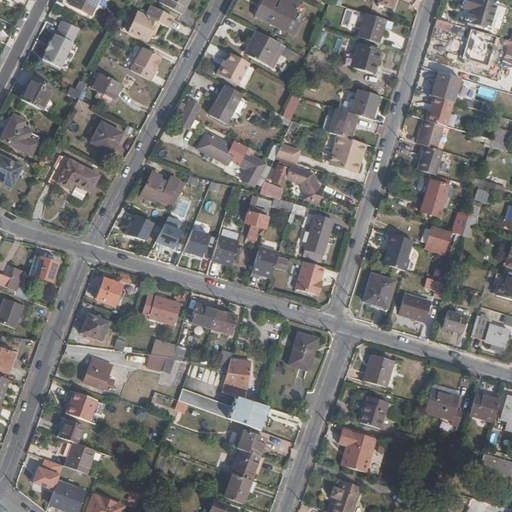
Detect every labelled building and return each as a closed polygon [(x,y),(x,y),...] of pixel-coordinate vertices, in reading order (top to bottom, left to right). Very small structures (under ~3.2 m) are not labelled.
[(75,0),(73,5),(92,15),(100,0),(75,0)] [(159,0),(159,2),(182,15),(189,0),(159,0)] [(290,19),(299,2),(295,0),(280,0),(269,23),(284,31),(290,19)] [(392,8),(394,0),(377,0),(378,1),(377,4),(392,8)] [(465,0),(463,7),(469,9),(470,10),(466,21),(490,29),(497,5),(480,0),(465,0)] [(346,16),(349,9),(329,3),(326,9),(346,16)] [(169,27),(173,17),(150,5),(146,16),(137,12),(129,31),(148,39),(151,33),(157,21),(160,22),(169,27)] [(352,23),(359,25),(361,14),(355,12),(352,23)] [(378,44),(386,20),(364,13),(356,37),(378,44)] [(290,19),(284,31),(293,35),(299,23),(290,19)] [(449,31),(451,24),(436,19),(434,27),(449,31)] [(151,33),(154,35),(160,22),(157,21),(151,33)] [(45,60),(63,69),(76,44),(75,43),(82,31),(65,22),(59,34),(58,34),(54,42),(53,41),(47,51),(49,52),(45,60)] [(148,39),(129,31),(128,33),(148,41),(148,39)] [(247,56),(269,67),(281,44),(256,32),(252,41),(256,43),(253,49),(251,48),(247,56)] [(324,33),(322,40),(336,43),(338,37),(324,33)] [(486,66),(493,42),(470,35),(463,59),(486,66)] [(511,67),(511,42),(505,40),(504,44),(509,45),(503,65),(511,68),(511,67)] [(372,74),(379,51),(359,45),(352,68),(372,74)] [(151,73),(159,58),(143,49),(131,71),(149,80),(153,74),(151,73)] [(237,85),(249,63),(230,53),(226,61),(223,65),(221,64),(216,74),(237,85)] [(453,103),(460,79),(441,73),(438,80),(435,79),(430,96),(433,96),(453,103)] [(113,100),(121,84),(98,74),(91,88),(113,100)] [(35,80),(25,101),(44,110),(54,90),(35,80)] [(301,94),(304,86),(298,83),(295,91),(301,94)] [(116,101),(124,86),(121,84),(113,100),(116,101)] [(83,92),(67,85),(64,91),(79,99),(83,92)] [(233,112),(242,95),(224,85),(215,103),(233,112)] [(494,101),(497,91),(480,85),(477,94),(494,101)] [(370,120),(377,96),(358,90),(351,114),(370,120)] [(501,107),(505,92),(499,91),(495,105),(501,107)] [(370,120),(372,121),(379,96),(377,96),(370,120)] [(446,126),(453,103),(433,96),(426,120),(444,126),(446,126)] [(73,111),(86,117),(91,105),(78,99),(73,111)] [(233,112),(215,103),(208,115),(226,124),(233,112)] [(498,116),(501,107),(495,105),(492,114),(498,116)] [(349,140),(357,116),(351,114),(335,109),(328,133),(338,136),(349,140)] [(291,121),(294,115),(286,111),(283,116),(286,118),(291,121)] [(193,118),(184,113),(178,125),(187,129),(193,118)] [(286,118),(282,116),(277,113),(274,119),(284,124),(286,118)] [(436,149),(444,126),(426,120),(424,120),(416,143),(424,146),(436,149)] [(90,142),(111,154),(122,134),(101,122),(90,142)] [(14,124),(5,142),(33,156),(42,138),(14,124)] [(505,152),(510,132),(495,128),(491,140),(489,147),(489,148),(505,152)] [(233,141),(231,146),(206,132),(197,149),(227,165),(230,160),(239,165),(247,169),(241,180),(253,186),(265,164),(250,156),(250,155),(251,156),(254,151),(248,147),(247,149),(233,141)] [(329,164),(344,169),(357,173),(366,145),(349,140),(338,136),(329,164)] [(419,164),(417,170),(431,174),(435,175),(442,151),(436,149),(424,146),(418,164),(419,164)] [(295,163),(298,154),(279,148),(275,158),(295,163)] [(0,181),(12,188),(23,167),(0,154),(0,181)] [(90,192),(99,176),(62,156),(48,182),(55,186),(57,183),(70,190),(74,183),(90,192)] [(289,166),(289,168),(278,164),(272,181),(282,185),(284,178),(300,184),(305,194),(304,199),(319,204),(323,190),(319,189),(315,180),(311,178),(312,173),(289,166)] [(159,179),(161,176),(152,171),(142,192),(172,208),(185,184),(170,176),(167,183),(159,179)] [(439,218),(450,180),(435,175),(431,174),(419,212),(439,218)] [(477,188),(479,180),(470,178),(468,185),(477,188)] [(503,196),(505,187),(479,179),(479,180),(477,188),(503,196)] [(238,195),(240,189),(232,187),(230,193),(238,195)] [(276,199),(278,191),(262,187),(259,194),(273,198),(276,199)] [(478,188),(474,198),(488,202),(491,192),(478,188)] [(236,204),(238,195),(230,193),(228,202),(236,204)] [(290,212),(293,203),(276,199),(273,198),(271,206),(290,212)] [(303,217),(306,207),(293,203),(290,212),(290,214),(303,217)] [(474,227),(480,207),(471,204),(467,217),(465,224),(474,227)] [(264,217),(266,210),(249,205),(247,212),(264,217)] [(264,229),(267,218),(264,217),(247,212),(243,223),(248,224),(247,233),(246,238),(254,241),(257,227),(264,229)] [(465,224),(467,217),(457,214),(455,223),(464,226),(465,224)] [(134,215),(126,235),(147,242),(154,222),(134,215)] [(324,255),(334,221),(314,215),(308,233),(305,231),(302,241),(305,242),(303,250),(324,255)] [(197,242),(204,227),(184,219),(177,234),(197,242)] [(461,236),(464,226),(455,223),(451,232),(455,234),(461,236)] [(470,238),(474,227),(465,224),(464,226),(461,236),(470,238)] [(444,255),(451,233),(432,227),(427,244),(430,245),(429,250),(444,255)] [(236,241),(239,233),(223,229),(220,236),(236,241)] [(387,252),(383,264),(405,271),(409,260),(407,259),(412,241),(389,234),(387,243),(389,244),(387,252)] [(447,258),(453,260),(461,236),(455,234),(447,258)] [(231,267),(238,241),(236,241),(220,236),(218,235),(211,261),(231,267)] [(270,278),(278,252),(259,246),(251,273),(262,276),(270,278)] [(322,262),(324,255),(303,250),(301,256),(322,262)] [(52,282),(58,263),(34,256),(28,274),(52,282)] [(275,268),(289,271),(292,259),(278,256),(275,268)] [(443,270),(449,272),(453,260),(447,258),(443,270)] [(320,281),(324,268),(320,266),(303,261),(295,289),(319,296),(322,286),(319,285),(320,281)] [(24,290),(26,283),(20,281),(23,272),(14,269),(10,279),(0,275),(0,288),(22,297),(24,290)] [(440,282),(443,272),(435,270),(432,279),(440,282)] [(446,283),(449,272),(443,270),(443,272),(440,282),(446,283)] [(387,308),(395,281),(371,274),(363,301),(387,308)] [(511,278),(506,276),(503,286),(498,284),(495,295),(511,300),(511,278)] [(114,307),(122,285),(103,278),(96,300),(114,307)] [(440,282),(432,279),(427,278),(424,288),(437,292),(436,294),(442,295),(446,283),(440,282)] [(27,300),(30,292),(25,291),(24,290),(22,297),(21,298),(27,300)] [(173,326),(180,304),(147,294),(141,316),(173,326)] [(424,323),(430,302),(404,294),(398,315),(424,323)] [(3,298),(0,307),(0,323),(14,329),(23,306),(3,298)] [(210,329),(216,310),(195,303),(189,323),(210,329)] [(467,317),(468,311),(456,307),(454,313),(467,317)] [(231,335),(236,316),(216,310),(210,329),(231,335)] [(461,334),(467,317),(454,313),(447,311),(442,329),(461,334)] [(80,334),(102,343),(110,322),(87,313),(80,334)] [(489,324),(491,320),(476,315),(470,336),(504,346),(505,342),(507,334),(508,330),(489,324)] [(312,354),(316,338),(297,333),(288,366),(308,371),(313,354),(312,354)] [(123,351),(125,342),(116,339),(113,350),(123,351)] [(173,358),(177,346),(155,340),(150,355),(173,358)] [(182,361),(186,348),(177,346),(173,358),(172,360),(178,361),(182,361)] [(7,362),(11,353),(0,349),(0,371),(7,374),(11,364),(7,362)] [(217,366),(228,368),(230,359),(232,353),(222,350),(217,366)] [(172,360),(173,358),(150,355),(149,355),(147,368),(171,370),(172,360)] [(386,389),(393,361),(383,358),(378,357),(371,355),(368,368),(367,367),(363,382),(386,389)] [(107,379),(112,365),(92,358),(83,382),(103,390),(103,388),(111,391),(114,382),(107,379)] [(245,400),(250,362),(230,359),(228,368),(221,392),(245,400)] [(0,406),(9,380),(0,376),(0,406)] [(457,395),(458,392),(433,384),(432,388),(457,395)] [(212,388),(210,397),(219,399),(221,390),(212,388)] [(455,410),(459,396),(457,395),(432,388),(431,388),(423,413),(452,421),(451,425),(458,427),(462,412),(455,410)] [(493,422),(499,400),(483,395),(484,393),(476,390),(469,415),(493,422)] [(89,422),(97,401),(69,391),(65,402),(68,404),(65,413),(89,422)] [(511,432),(511,396),(507,395),(501,417),(507,419),(507,422),(504,430),(511,432)] [(379,430),(387,402),(371,398),(369,405),(366,404),(364,403),(358,423),(379,430)] [(178,400),(174,411),(184,414),(188,403),(178,400)] [(76,444),(83,426),(66,420),(59,438),(73,443),(76,444)] [(365,473),(375,437),(343,428),(339,444),(346,446),(340,466),(365,473)] [(165,438),(173,442),(177,433),(169,430),(165,438)] [(259,457),(265,439),(243,431),(237,449),(240,450),(259,457)] [(86,474),(95,451),(76,444),(73,443),(64,466),(86,474)] [(451,443),(447,457),(456,460),(457,457),(460,447),(460,446),(451,443)] [(463,458),(466,449),(460,447),(457,457),(463,458)] [(253,473),(259,457),(240,450),(231,474),(232,474),(250,481),(253,473)] [(511,476),(511,474),(511,462),(483,454),(480,466),(511,476)] [(258,475),(264,459),(259,457),(253,473),(258,475)] [(511,477),(511,476),(480,466),(479,468),(511,477)] [(435,496),(443,473),(431,469),(423,492),(435,496)] [(246,491),(250,481),(232,474),(223,498),(242,504),(246,491)] [(246,491),(252,493),(256,483),(250,481),(246,491)] [(351,511),(360,487),(341,481),(338,490),(333,488),(330,497),(336,499),(331,511),(351,511)] [(77,511),(84,494),(57,483),(49,503),(69,510),(73,511),(77,511)] [(140,507),(144,495),(135,492),(131,503),(140,507)] [(119,511),(122,507),(93,497),(87,511),(119,511)] [(234,511),(235,510),(214,503),(210,511),(234,511)]
